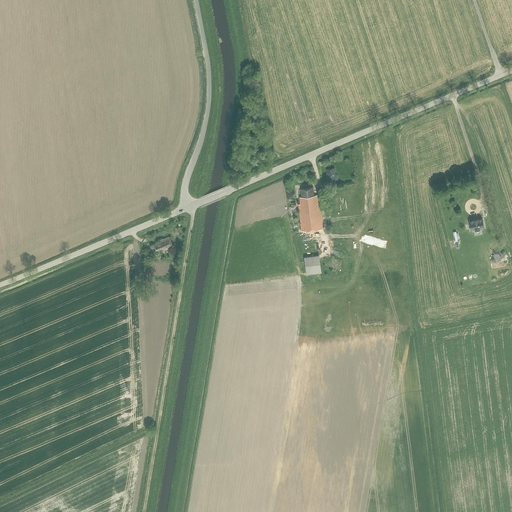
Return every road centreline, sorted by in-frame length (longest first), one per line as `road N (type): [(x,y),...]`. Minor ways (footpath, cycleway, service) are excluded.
road 1 (tertiary): [(511,71),(189,207)]
road 2 (track): [(146,511),(189,207)]
road 3 (unclassified): [(195,0),(209,86),(185,185),(189,207)]
road 4 (tertiary): [(189,207),(0,286)]
